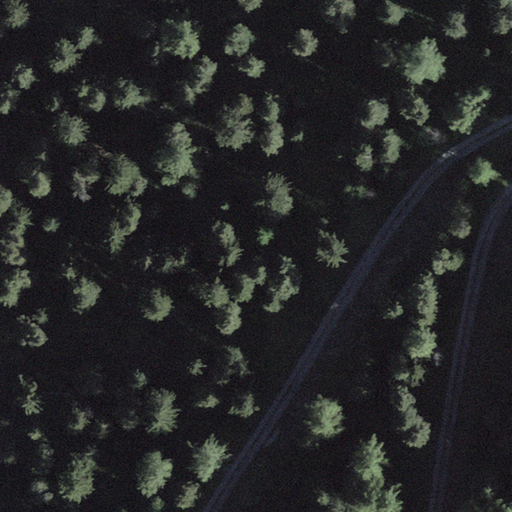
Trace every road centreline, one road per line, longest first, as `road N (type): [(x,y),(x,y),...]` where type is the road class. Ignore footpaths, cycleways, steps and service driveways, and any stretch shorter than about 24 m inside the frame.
road 1 (track): [(511,130),(425,173),(331,361),(236,511)]
road 2 (track): [(448,511),(458,390),(483,275),(511,213)]
